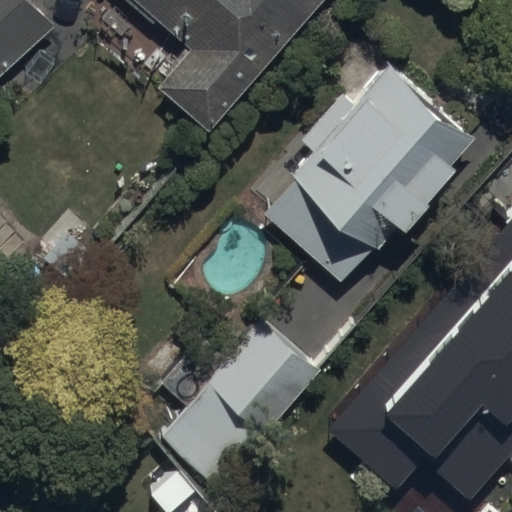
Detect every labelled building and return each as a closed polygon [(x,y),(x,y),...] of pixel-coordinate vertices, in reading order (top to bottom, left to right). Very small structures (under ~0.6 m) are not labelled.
[(0,0),(0,80),(58,29),(31,0),(0,0)] [(133,0),(137,3),(170,30),(194,50),(161,89),(212,132),(323,0),(133,0)] [(258,212),(342,282),(468,133),(384,62),(258,212)] [(511,181),(323,405),(402,471),(425,444),(468,481),(511,429),(511,181)] [(0,302),(0,412),(65,355),(10,294),(3,300),(0,302)] [(158,413),(216,461),(315,345),(257,296),(158,413)]
